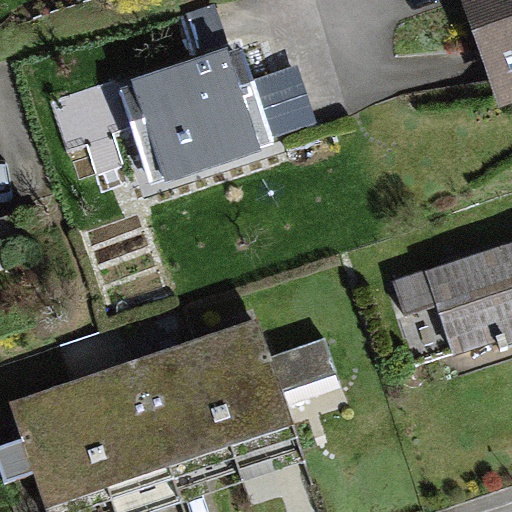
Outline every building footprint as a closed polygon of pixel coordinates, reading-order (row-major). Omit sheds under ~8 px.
[(511,0),(474,0),(507,93),(511,91),(511,0)] [(259,59),(121,110),(156,205),(294,155),(259,59)] [(0,196),(0,291),(30,281),(0,196)] [(511,253),(402,288),(432,382),(511,356),(511,253)] [(284,329),(20,418),(51,511),(184,511),(329,463),(284,329)]
